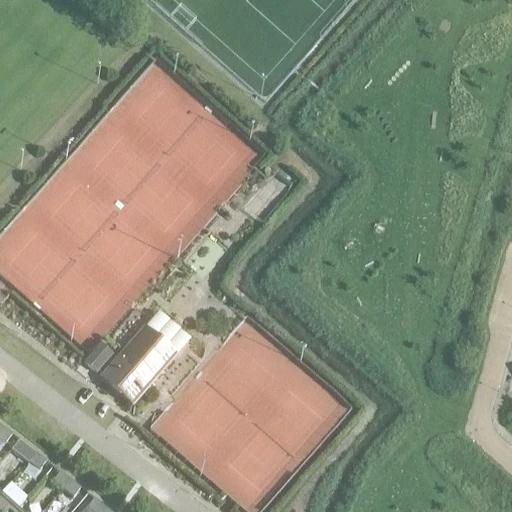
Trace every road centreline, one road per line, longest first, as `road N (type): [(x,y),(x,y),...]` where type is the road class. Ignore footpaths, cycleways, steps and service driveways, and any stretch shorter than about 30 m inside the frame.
road 1 (unclassified): [(195,511),(0,365)]
road 2 (residential): [(511,458),(480,428),(511,312)]
